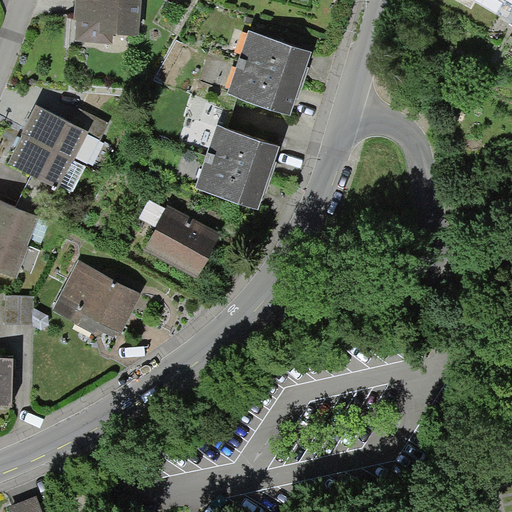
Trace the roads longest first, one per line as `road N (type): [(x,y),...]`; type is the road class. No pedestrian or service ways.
road 1 (residential): [(0,461),(85,429),(148,388),(271,284),(322,184),(381,0)]
road 2 (track): [(441,368),(477,285),(427,262)]
